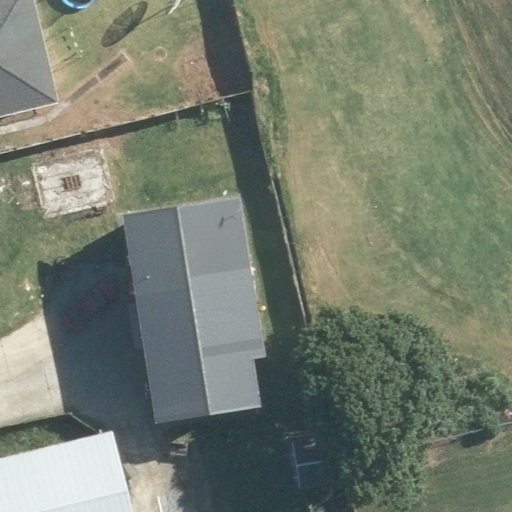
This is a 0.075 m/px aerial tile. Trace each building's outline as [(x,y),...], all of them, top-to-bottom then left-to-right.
[(0,0),(0,123),(56,113),(34,0),(0,0)] [(112,140),(26,160),(42,227),(127,206),(112,140)] [(242,200),(127,221),(164,427),(264,409),(255,360),(270,358),(242,200)] [(0,296),(29,265),(0,238),(0,296)] [(315,394),(273,404),(287,461),(329,451),(315,394)] [(130,511),(112,434),(0,459),(0,511),(130,511)]
